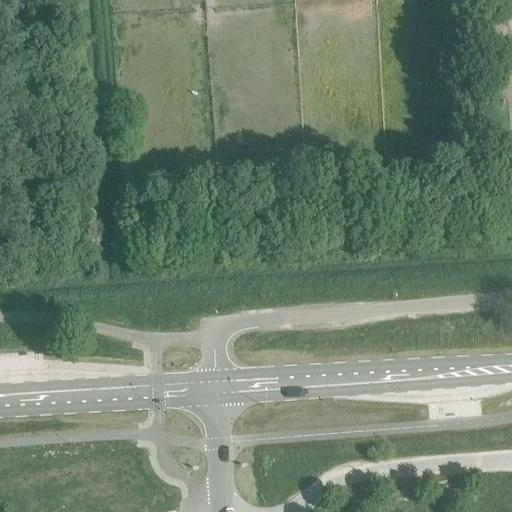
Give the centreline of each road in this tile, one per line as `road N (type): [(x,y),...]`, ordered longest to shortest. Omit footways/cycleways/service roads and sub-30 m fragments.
road 1 (unclassified): [(214,385),(220,326),(511,295)]
road 2 (residential): [(511,459),(344,473),(290,511)]
road 3 (tertiary): [(435,373),(214,385)]
road 4 (tertiary): [(0,401),(214,385)]
road 5 (residential): [(220,511),(214,385)]
